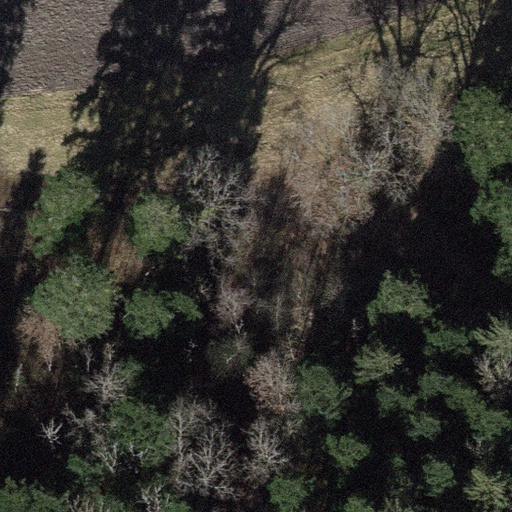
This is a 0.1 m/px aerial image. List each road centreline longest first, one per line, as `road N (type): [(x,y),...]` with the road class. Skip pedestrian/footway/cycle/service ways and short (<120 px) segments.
road 1 (track): [(0,186),(278,222),(511,339)]
road 2 (track): [(278,222),(511,93)]
